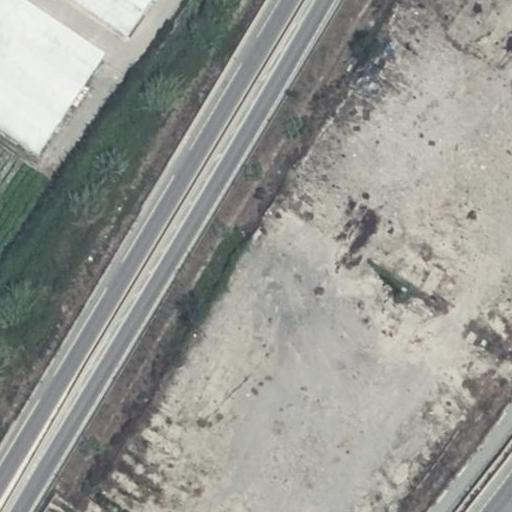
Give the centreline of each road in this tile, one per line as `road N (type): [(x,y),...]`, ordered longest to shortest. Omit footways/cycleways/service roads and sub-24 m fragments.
road 1 (trunk): [(20,511),(322,0)]
road 2 (trunk): [(293,0),(0,479)]
